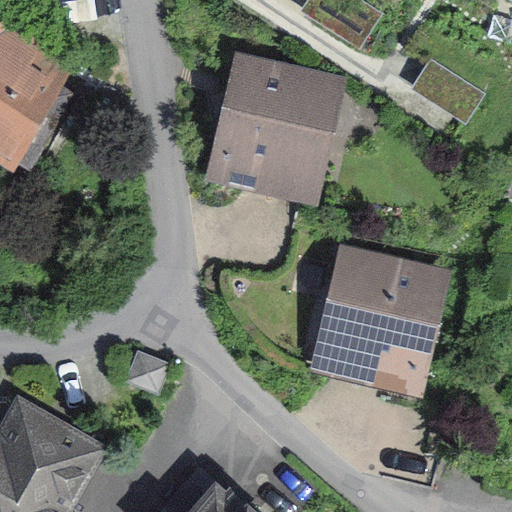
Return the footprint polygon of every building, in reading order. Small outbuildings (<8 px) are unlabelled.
[(377,15),(354,0),(312,0),(305,11),(358,44),(377,15)] [(0,12),(0,143),(27,162),(65,95),(27,70),(43,46),(16,28),(19,25),(0,12)] [(493,78),(418,30),(406,48),(441,70),(425,93),(466,120),(493,78)] [(327,85),(244,65),(217,178),(300,198),(327,85)] [(439,279),(354,259),(326,371),(412,392),(439,279)] [(57,511),(94,450),(23,412),(2,446),(0,444),(0,511),(57,511)] [(165,506),(171,511),(198,511),(216,492),(220,494),(224,489),(198,467),(165,506)] [(240,511),(220,494),(216,492),(198,511),(240,511)]
